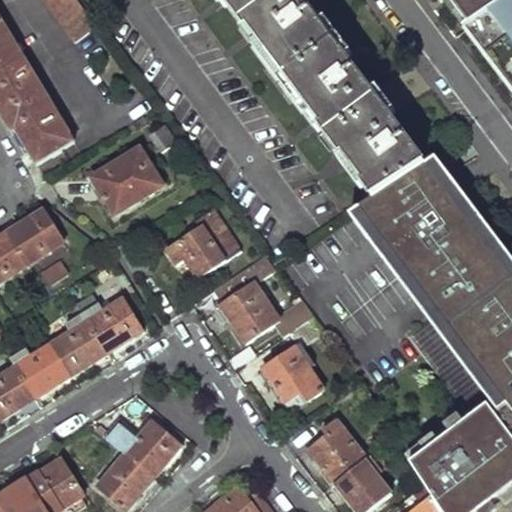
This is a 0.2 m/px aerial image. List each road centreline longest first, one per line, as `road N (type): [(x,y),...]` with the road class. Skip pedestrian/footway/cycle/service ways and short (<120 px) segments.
road 1 (residential): [(0,458),(184,343),(256,443)]
road 2 (residential): [(398,0),(511,150)]
